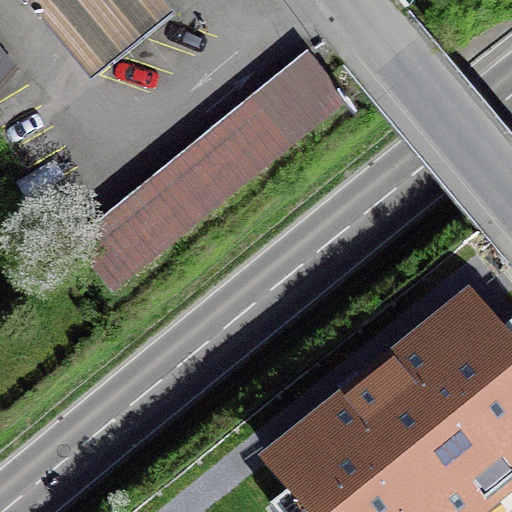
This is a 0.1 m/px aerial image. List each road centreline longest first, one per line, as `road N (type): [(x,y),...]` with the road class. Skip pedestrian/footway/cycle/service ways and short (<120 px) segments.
road 1 (primary): [(0,508),(511,84)]
road 2 (residential): [(366,0),(511,186)]
